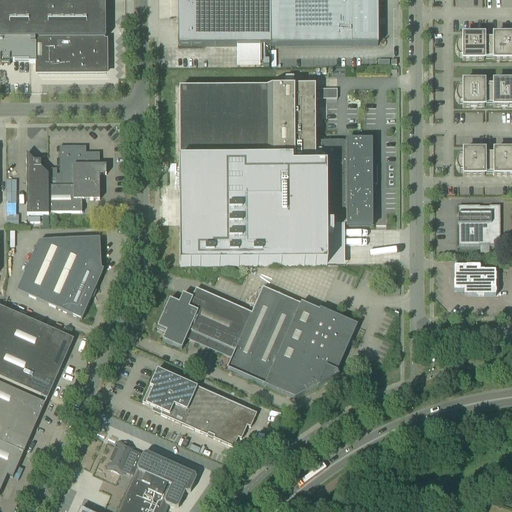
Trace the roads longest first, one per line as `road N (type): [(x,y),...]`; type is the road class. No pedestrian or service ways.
road 1 (unclassified): [(416,0),(413,333),(511,334)]
road 2 (unclassified): [(36,511),(111,348),(139,258),(139,109)]
road 3 (unknown): [(140,242),(45,233),(20,248),(7,282),(14,295),(111,348)]
road 4 (secondary): [(277,511),(346,454),(389,430),(511,399)]
road 5 (unknown): [(88,398),(246,470)]
road 6 (unclassified): [(0,110),(139,109)]
